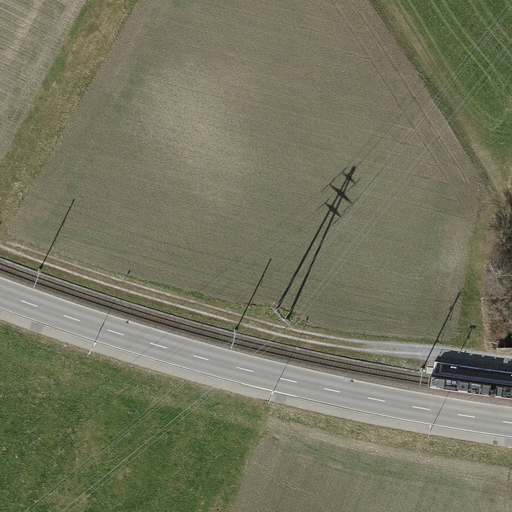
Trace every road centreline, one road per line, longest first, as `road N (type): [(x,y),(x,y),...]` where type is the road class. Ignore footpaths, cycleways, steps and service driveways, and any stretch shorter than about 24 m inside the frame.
road 1 (secondary): [(511,422),(271,376),(0,292)]
road 2 (track): [(511,362),(278,330),(0,241)]
